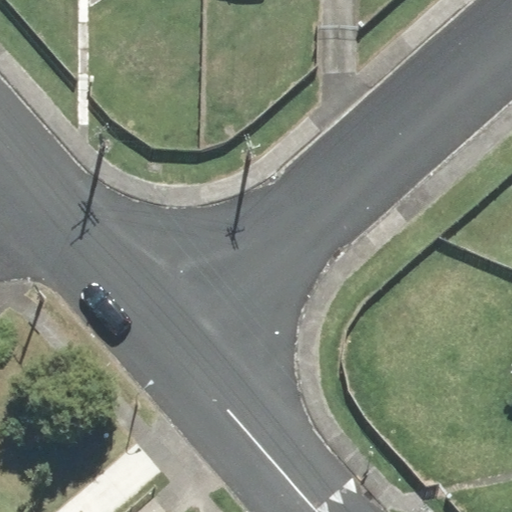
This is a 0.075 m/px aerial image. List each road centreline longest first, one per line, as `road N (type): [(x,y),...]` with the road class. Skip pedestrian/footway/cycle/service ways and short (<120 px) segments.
road 1 (residential): [(511,42),(167,352)]
road 2 (residential): [(167,352),(0,160)]
road 3 (residential): [(310,511),(167,352)]
